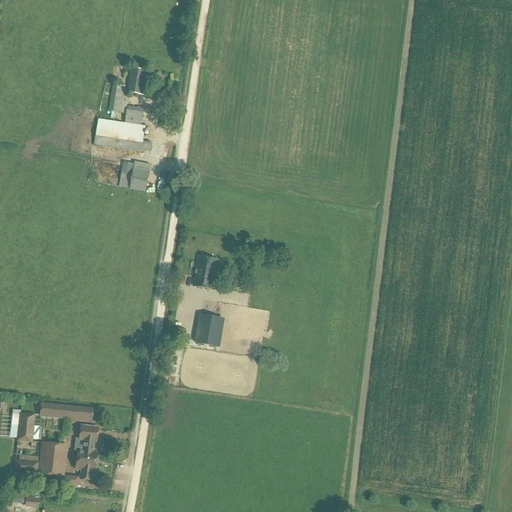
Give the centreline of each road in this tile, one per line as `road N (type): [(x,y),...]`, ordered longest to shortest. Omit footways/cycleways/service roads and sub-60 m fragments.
road 1 (track): [(129,511),(205,0)]
road 2 (track): [(410,0),(348,511)]
